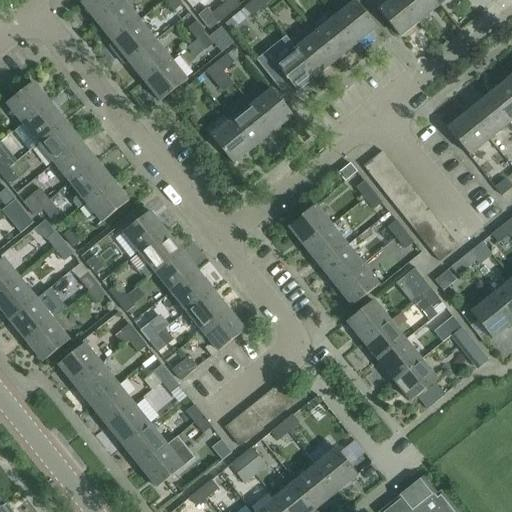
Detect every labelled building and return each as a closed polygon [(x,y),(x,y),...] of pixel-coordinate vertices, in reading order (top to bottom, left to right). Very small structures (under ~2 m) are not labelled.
[(123,2),(121,0),(84,0),(80,3),(97,24),(123,2)] [(178,0),(166,0),(165,1),(173,12),(182,5),(178,0)] [(235,0),(229,0),(223,5),(230,14),(240,6),(235,0)] [(262,8),(255,0),(254,0),(244,8),(251,17),(262,8)] [(255,0),(262,8),(272,0),(255,0)] [(419,22),(401,0),(392,0),(378,11),(399,38),(419,22)] [(439,6),(434,0),(401,0),(419,22),(439,6)] [(139,22),(123,2),(97,24),(112,43),(139,22)] [(356,45),(376,28),(355,2),(335,19),(356,45)] [(230,14),(223,5),(211,14),(218,23),(230,14)] [(335,19),(315,34),(336,60),(356,45),(335,19)] [(139,22),(112,43),(108,47),(117,58),(121,55),(128,63),(155,41),(139,22)] [(196,40),(205,33),(196,22),(187,29),(196,40)] [(214,44),(205,33),(196,40),(205,51),(214,44)] [(315,34),(296,50),(316,76),(336,60),(315,34)] [(170,61),(155,41),(128,63),(144,82),(170,61)] [(316,76),(296,50),(275,66),(296,92),(316,76)] [(216,63),(223,72),(234,63),(227,54),(216,63)] [(187,81),(170,61),(144,82),(160,103),(187,81)] [(223,72),(216,63),(205,72),(212,81),(223,72)] [(511,89),(506,82),(487,98),(508,124),(511,121),(511,89)] [(22,125),(49,103),(33,83),(6,105),(22,125)] [(187,86),(176,95),(183,104),(195,95),(187,86)] [(292,117),(292,116),(271,90),(251,107),(272,133),(292,117)] [(508,124),(487,98),(467,113),(489,140),(508,124)] [(49,103),(22,125),(38,144),(65,123),(49,103)] [(272,133),(251,107),(231,122),(253,149),(272,133)] [(489,140),(467,113),(447,130),(468,156),(489,140)] [(253,149),(231,122),(211,139),(232,165),(253,149)] [(65,123),(38,144),(54,164),(80,143),(65,123)] [(315,157),(329,145),(323,138),(309,150),(315,157)] [(0,174),(9,168),(16,162),(0,142),(0,174)] [(80,143),(54,164),(70,183),(96,162),(80,143)] [(390,163),(382,152),(363,167),(371,178),(390,163)] [(112,182),(96,162),(70,183),(85,203),(112,182)] [(397,172),(390,163),(371,178),(379,187),(397,172)] [(344,182),(356,173),(350,164),(338,174),(344,182)] [(18,179),(9,168),(0,174),(0,175),(9,187),(18,179)] [(397,172),(379,187),(386,196),(405,181),(397,172)] [(511,187),(505,179),(494,188),(501,197),(511,187)] [(412,191),(405,181),(386,196),(394,206),(412,191)] [(112,182),(85,203),(102,223),(128,202),(112,182)] [(373,193),(364,182),(354,189),(364,200),(373,193)] [(0,200),(5,207),(14,200),(5,189),(0,193),(0,200)] [(40,208),(49,200),(39,189),(31,196),(40,208)] [(420,200),(412,191),(394,206),(401,215),(420,200)] [(373,193),(364,200),(372,211),(381,204),(373,193)] [(23,210),(14,200),(5,207),(14,218),(23,210)] [(49,200),(40,208),(48,218),(57,211),(49,200)] [(420,200),(401,215),(409,224),(427,209),(420,200)] [(314,206),(288,228),(304,248),(331,227),(314,206)] [(435,219),(427,209),(409,224),(416,234),(435,219)] [(165,233),(149,212),(122,234),(139,254),(165,233)] [(511,232),(511,218),(502,227),(509,235),(511,232)] [(442,228),(435,219),(416,234),(424,243),(442,228)] [(404,232),(395,221),(386,229),(395,240),(404,232)] [(346,246),(331,227),(304,248),(320,268),(346,246)] [(502,227),(491,235),(498,244),(509,235),(502,227)] [(450,237),(442,228),(424,243),(431,252),(450,237)] [(72,247),(81,240),(72,229),(63,236),(72,247)] [(404,232),(395,240),(404,251),(413,243),(404,232)] [(55,251),(64,244),(55,233),(46,240),(55,251)] [(165,233),(139,254),(154,274),(181,252),(165,233)] [(458,248),(450,237),(431,252),(439,263),(458,248)] [(73,254),(64,244),(55,251),(64,262),(73,254)] [(472,251),(461,259),(468,268),(475,262),(478,266),(491,256),(481,244),(472,251)] [(346,246),(320,268),(335,287),(362,266),(346,246)] [(181,252),(154,274),(170,293),(197,272),(181,252)] [(94,275),(103,267),(94,256),(85,263),(94,275)] [(0,295),(20,280),(3,259),(0,261),(0,295)] [(468,268),(461,259),(450,268),(457,276),(468,268)] [(378,286),(362,266),(335,287),(352,307),(378,286)] [(415,271),(396,285),(411,304),(421,296),(430,289),(421,278),(415,271)] [(212,292),(197,272),(170,293),(186,313),(212,292)] [(88,292),(96,285),(87,274),(79,281),(88,292)] [(36,300),(20,280),(0,295),(0,310),(9,322),(36,300)] [(511,281),(511,280),(491,297),(511,322),(511,281)] [(117,303),(126,296),(116,284),(108,291),(117,303)] [(105,295),(96,285),(88,292),(96,302),(105,295)] [(50,289),(36,300),(9,322),(26,342),(52,320),(66,309),(50,289)] [(430,289),(421,296),(421,297),(414,303),(421,312),(429,306),(429,307),(438,300),(430,289)] [(212,292),(186,313),(201,332),(228,311),(212,292)] [(126,296),(117,303),(125,313),(134,306),(126,296)] [(511,323),(511,322),(491,297),(470,314),(492,340),(511,323)] [(389,321),(373,301),(346,323),(363,343),(399,314),(399,313),(389,321)] [(244,331),(228,311),(201,332),(218,353),(244,331)] [(399,314),(363,343),(378,362),(405,341),(415,333),(399,314)] [(461,328),(452,317),(444,324),(452,335),(461,328)] [(69,341),(52,320),(26,342),(42,363),(69,341)] [(149,342),(157,335),(149,324),(140,331),(149,342)] [(129,343),(138,336),(129,325),(120,332),(129,343)] [(461,328),(452,335),(461,346),(470,339),(461,328)] [(157,335),(149,342),(157,353),(166,346),(157,335)] [(138,336),(129,343),(138,353),(147,346),(138,336)] [(421,361),(405,341),(378,362),(394,382),(421,361)] [(75,387),(101,365),(84,344),(58,366),(75,387)] [(437,381),(421,361),(394,382),(410,402),(416,397),(426,410),(444,396),(434,383),(437,381)] [(181,382),(189,375),(180,364),(172,371),(181,382)] [(117,386),(101,365),(75,387),(91,407),(117,386)] [(162,383),(170,377),(161,366),(153,372),(162,383)] [(179,387),(170,377),(162,383),(170,394),(179,387)] [(282,382),(272,390),(286,409),(297,401),(282,382)] [(117,386),(91,407),(107,427),(134,406),(117,386)] [(272,390),(262,398),(277,416),(286,409),(272,390)] [(262,398),(253,405),(268,424),(277,416),(262,398)] [(268,424),(253,405),(244,413),(259,431),(268,424)] [(134,406),(107,427),(123,447),(150,426),(134,406)] [(203,417),(194,406),(185,413),(194,424),(203,417)] [(259,431),(244,413),(234,420),(249,439),(259,431)] [(281,424),(288,433),(299,424),(292,415),(281,424)] [(211,428),(203,417),(194,424),(203,434),(211,428)] [(234,420),(225,428),(224,428),(239,447),(249,439),(234,420)] [(288,433),(281,424),(270,433),(277,442),(288,433)] [(150,426),(123,447),(140,468),(166,446),(150,426)] [(183,467),(166,446),(140,468),(156,489),(183,467)] [(251,449),(241,457),(248,466),(258,457),(251,449)] [(315,466),(336,493),(357,476),(336,449),(315,466)] [(248,466),(241,457),(229,466),(237,475),(248,466)] [(315,466),(294,482),(316,509),(336,493),(315,466)] [(423,479),(383,510),(384,511),(455,511),(440,493),(437,496),(423,479)] [(210,482),(200,490),(207,498),(217,491),(210,482)] [(312,511),(316,509),(294,482),(274,499),(284,511),(312,511)] [(200,490),(189,499),(196,507),(207,498),(200,490)] [(284,511),(274,499),(257,511),(284,511)]
